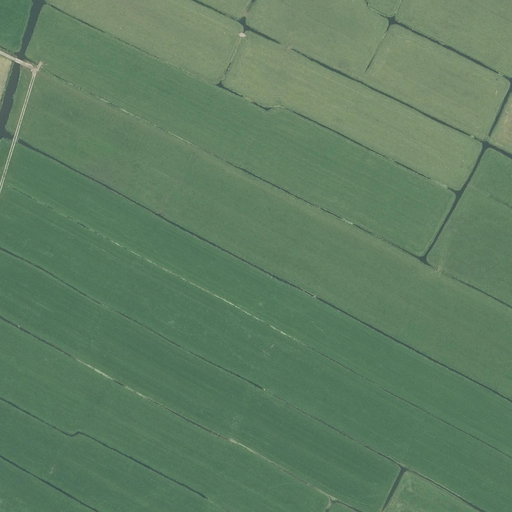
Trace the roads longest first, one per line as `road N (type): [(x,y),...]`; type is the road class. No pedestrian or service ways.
road 1 (track): [(0,193),(41,62)]
road 2 (track): [(117,114),(0,53)]
